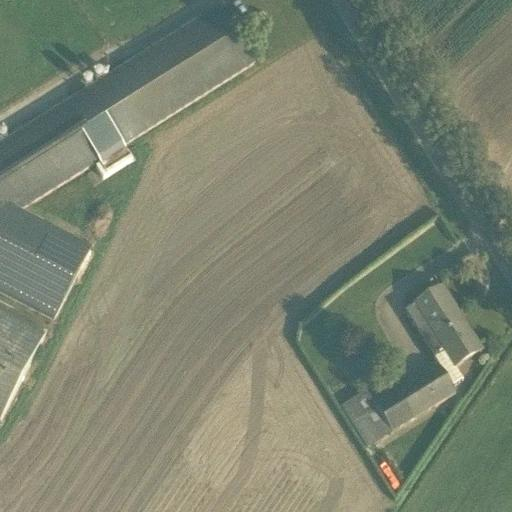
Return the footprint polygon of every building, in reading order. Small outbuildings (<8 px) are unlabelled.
[(0,208),(8,221),(254,65),(219,9),(0,146),(0,208)] [(0,237),(0,292),(59,323),(94,255),(29,221),(16,246),(0,237)] [(456,368),(481,352),(442,289),(404,313),(433,360),(446,352),(456,368)] [(0,423),(0,424),(44,339),(0,316),(0,423)] [(350,423),(367,450),(392,435),(391,434),(455,395),(439,368),(375,408),(350,423)]
